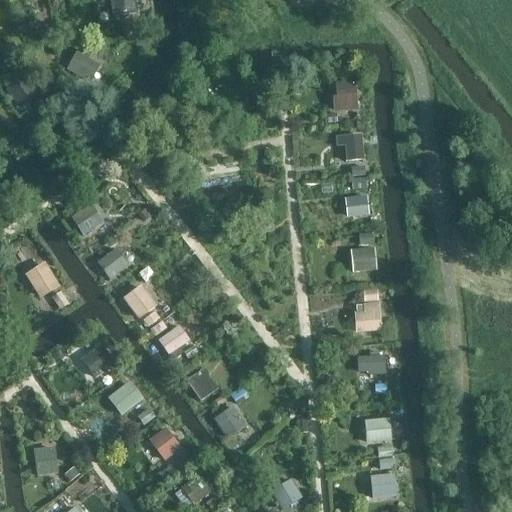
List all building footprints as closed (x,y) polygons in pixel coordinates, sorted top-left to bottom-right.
[(114,0),(115,25),(138,24),(136,0),(114,0)] [(81,50),(68,67),(90,85),(104,68),(81,50)] [(41,99),(26,77),(8,89),(23,111),(41,99)] [(331,98),(335,112),(357,109),(354,82),(336,85),(337,96),(331,98)] [(360,126),(335,129),(340,167),(365,163),(360,126)] [(347,216),(371,216),(370,196),(347,197),(347,216)] [(92,203),(72,218),(86,237),(106,222),(92,203)] [(112,281),(131,266),(117,248),(98,263),(112,281)] [(379,289),(376,248),(347,250),(350,291),(379,289)] [(60,287),(37,258),(15,275),(38,305),(60,287)] [(159,307),(135,278),(114,296),(138,324),(159,307)] [(365,303),(356,304),(357,332),(382,332),(381,290),(365,290),(365,303)] [(181,326),(160,338),(171,356),(192,343),(181,326)] [(95,385),(117,363),(98,344),(76,366),(95,385)] [(359,357),(359,374),(387,373),(387,356),(359,357)] [(203,400),(219,390),(205,369),(189,379),(203,400)] [(132,381),(109,398),(122,416),(145,400),(132,381)] [(254,425),(231,396),(207,416),(229,444),(254,425)] [(392,419),(366,420),(367,443),(393,442),(392,419)] [(170,426),(151,437),(165,461),(184,450),(170,426)] [(56,448),(36,449),(38,476),(57,475),(56,448)] [(211,486),(187,462),(167,482),(191,506),(211,486)] [(397,468),(363,470),(365,504),(398,503),(397,468)] [(291,479),(272,492),(283,510),(303,497),(291,479)] [(92,511),(85,502),(71,511),(92,511)]
